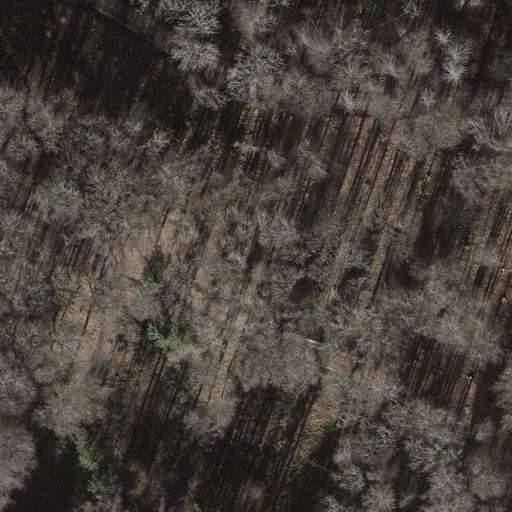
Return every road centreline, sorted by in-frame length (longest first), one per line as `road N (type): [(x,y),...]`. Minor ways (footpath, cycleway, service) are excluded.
road 1 (track): [(511,107),(321,94),(216,68),(89,0)]
road 2 (track): [(0,188),(278,340)]
road 3 (track): [(85,237),(115,287),(115,331),(0,480)]
